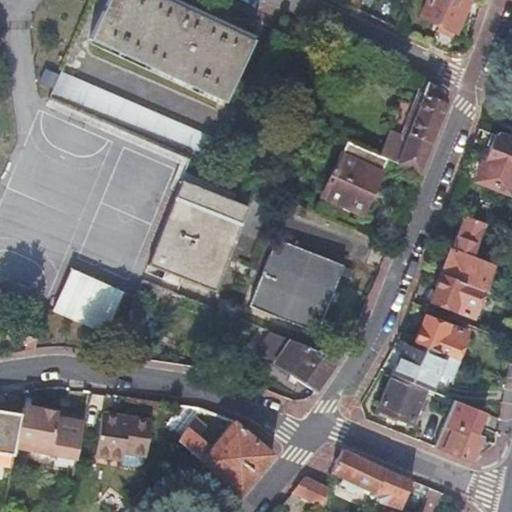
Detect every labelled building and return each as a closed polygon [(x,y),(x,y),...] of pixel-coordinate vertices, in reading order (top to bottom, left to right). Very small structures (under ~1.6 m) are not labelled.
[(249,41),(164,0),(106,0),(88,38),(221,101),(249,41)] [(452,33),(466,0),(425,0),(418,16),(452,33)] [(427,46),(444,54),(451,38),(434,31),(427,46)] [(189,157),(211,167),(221,144),(60,73),(49,97),(189,157)] [(385,160),(417,174),(444,102),(439,90),(424,82),(424,83),(419,94),(421,95),(401,145),(385,139),(378,157),(385,160)] [(511,141),(494,135),(492,135),(475,180),(508,193),(511,181),(511,141)] [(378,157),(346,143),(321,196),(360,214),(385,160),(378,157)] [(180,180),(172,200),(147,267),(213,293),(232,243),(247,206),(180,180)] [(305,209),(331,220),(335,209),(318,201),(316,208),(307,204),(305,209)] [(485,223),(463,215),(438,275),(481,291),(484,284),(490,267),(470,259),(485,223)] [(275,239),(248,307),(315,333),(341,264),(275,239)] [(122,292),(70,270),(52,310),(104,333),(122,292)] [(471,318),(481,291),(438,275),(428,301),(471,318)] [(481,291),(490,295),(493,287),(484,284),(481,291)] [(146,315),(131,309),(121,336),(136,342),(146,315)] [(424,347),(448,357),(455,359),(466,331),(425,315),(413,342),(424,347)] [(25,350),(33,349),(36,339),(0,326),(0,334),(27,343),(25,350)] [(314,393),(337,359),(289,341),(275,361),(291,371),(288,375),(314,393)] [(400,351),(390,374),(424,388),(434,392),(448,357),(424,347),(419,359),(400,351)] [(424,388),(390,374),(376,409),(410,422),(424,388)] [(451,399),(442,423),(468,434),(477,410),(451,399)] [(164,425),(178,435),(185,425),(199,407),(179,404),(164,425)] [(57,414),(22,406),(20,414),(14,447),(28,449),(49,453),(47,466),(53,468),(62,471),(72,472),(82,418),(57,414)] [(0,454),(13,456),(14,447),(20,414),(0,410),(0,454)] [(96,416),(90,446),(133,454),(138,424),(96,416)] [(178,435),(175,439),(239,492),(272,453),(233,420),(231,419),(209,446),(185,425),(178,435)] [(442,423),(433,446),(471,461),(480,439),(468,434),(442,423)] [(47,466),(49,453),(28,449),(28,455),(47,466)] [(397,507),(408,480),(384,470),(340,450),(329,471),(373,492),(371,497),(397,507)] [(311,502),(320,506),(325,487),(316,483),(303,477),(290,492),(311,502)]
